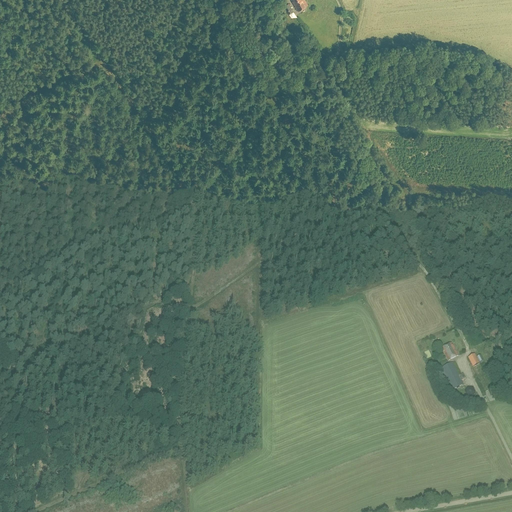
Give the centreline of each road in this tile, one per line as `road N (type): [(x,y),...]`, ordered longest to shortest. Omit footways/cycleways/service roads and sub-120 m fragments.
road 1 (track): [(201,0),(222,17),(339,206),(389,226),(426,275),(461,335),(462,359),(511,459)]
road 2 (track): [(193,200),(271,96),(346,52),(362,0)]
road 3 (track): [(193,200),(60,0)]
road 4 (track): [(0,300),(53,256),(193,200)]
